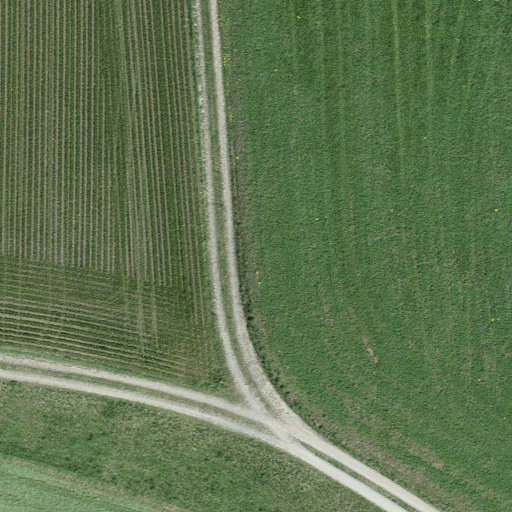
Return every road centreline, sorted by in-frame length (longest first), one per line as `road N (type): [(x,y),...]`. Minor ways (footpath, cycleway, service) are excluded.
road 1 (track): [(202,0),(236,351),(261,414),(304,466)]
road 2 (track): [(0,375),(160,411),(324,473),(383,511)]
